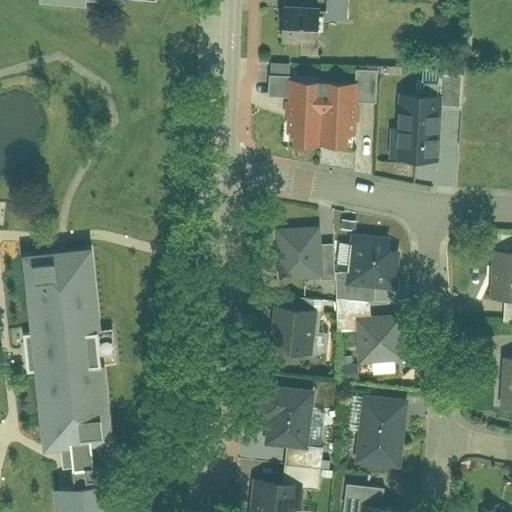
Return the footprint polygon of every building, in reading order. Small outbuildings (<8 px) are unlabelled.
[(284,11),(282,40),(317,42),(319,13),(284,11)] [(271,72),(270,93),(293,94),(290,142),(354,146),(357,101),(379,102),(381,70),(353,68),(352,85),(295,82),(295,73),(271,72)] [(391,156),(436,158),(439,94),(402,92),(400,128),(392,128),(391,156)] [(279,277),(333,276),(334,267),(335,241),(322,242),(319,224),(276,225),(279,277)] [(347,267),(334,267),(333,276),(336,294),(369,299),(377,300),(377,284),(394,284),(399,246),(385,244),(388,233),(354,228),(347,267)] [(92,242),(21,249),(29,327),(20,327),(25,375),(35,374),(42,446),(70,443),(72,464),(74,481),(97,479),(95,461),(93,440),(112,439),(92,242)] [(511,251),(493,251),(490,304),(511,305),(511,251)] [(275,293),(270,346),(316,351),(322,298),(304,296),(275,293)] [(369,299),(336,294),(337,329),(356,328),(360,359),(373,359),(374,372),(395,371),(395,358),(409,357),(407,312),(370,313),(369,299)] [(511,355),(502,356),(500,410),(511,410),(511,355)] [(285,445),(284,462),(323,467),(325,409),(312,407),(314,385),(255,379),(251,414),(266,417),(264,443),(285,445)] [(408,397),(361,393),(355,461),(403,465),(408,397)] [(254,475),(249,511),(317,511),(318,507),(302,505),(304,484),(321,486),(323,467),(284,462),(282,479),(254,475)] [(97,479),(74,481),(54,483),(56,511),(115,511),(112,477),(97,479)] [(385,500),(387,485),(346,480),(343,510),(358,511),(405,511),(407,503),(385,500)]
